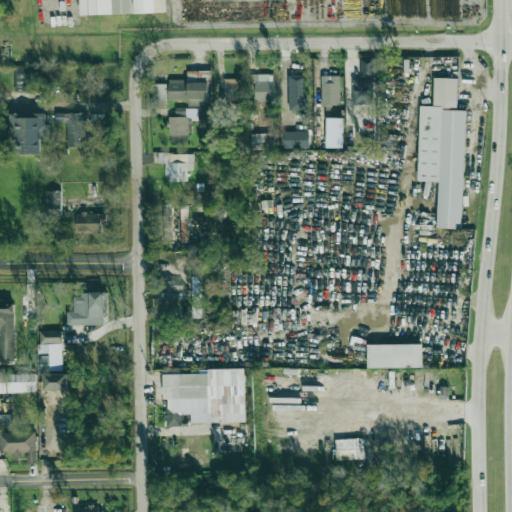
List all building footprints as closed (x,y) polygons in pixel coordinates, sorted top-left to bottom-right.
[(131,0),(79,0),(81,15),(131,13),(131,0)] [(164,0),(134,0),(135,13),(165,12),(164,0)] [(351,78),(352,104),(375,104),(374,58),(360,59),(360,78),(351,78)] [(273,74),(249,74),(249,82),(254,82),(255,101),(274,101),(273,74)] [(306,75),(288,75),(289,110),(307,110),(306,75)] [(340,105),(339,75),(321,76),(322,105),(340,105)] [(458,78),(434,78),(433,106),(420,106),(418,181),(438,182),(437,228),(462,229),(465,111),(457,110),(458,78)] [(242,79),(224,79),(223,99),(241,100),(242,79)] [(168,99),(188,99),(188,106),(210,106),(210,81),(169,80),(168,99)] [(167,84),(151,84),(151,104),(167,104),(167,84)] [(175,108),(176,117),(168,117),(169,135),(191,135),(191,120),(211,120),(210,108),(175,108)] [(11,113),(12,155),(41,154),(41,139),(48,139),(48,113),(11,113)] [(85,113),(55,113),(55,123),(67,122),(68,147),(81,147),(80,137),(85,137),(85,113)] [(309,131),(284,132),(284,149),(309,148),(309,131)] [(251,134),(251,150),(276,149),(276,133),(251,134)] [(158,162),(167,163),(166,181),(187,182),(187,171),(193,171),(193,154),(158,153),(158,162)] [(61,215),(62,191),(45,191),(44,215),(61,215)] [(77,233),(102,233),(102,225),(106,225),(106,213),(77,213),(77,233)] [(190,299),(190,289),(183,289),(184,281),(153,280),(152,298),(190,299)] [(67,312),(67,325),(107,325),(106,293),(73,293),(74,311),(67,312)] [(14,304),(0,303),(0,361),(15,362),(14,304)] [(62,367),(61,331),(39,331),(39,353),(49,353),(49,368),(62,367)] [(368,345),(368,368),(423,367),(423,344),(368,345)] [(48,356),(40,356),(41,371),(49,371),(48,356)] [(246,422),(245,369),(190,370),(191,374),(163,374),(164,399),(167,399),(167,426),(183,426),(182,413),(191,413),(191,423),(246,422)] [(67,391),(68,374),(44,373),(44,390),(67,391)] [(0,392),(36,392),(36,374),(0,374),(0,392)] [(36,431),(0,432),(0,455),(27,454),(28,464),(37,464),(36,431)] [(337,460),(363,459),(362,439),(336,440),(337,460)]
